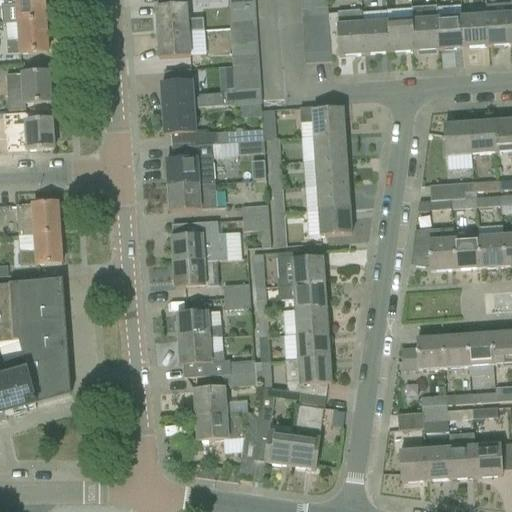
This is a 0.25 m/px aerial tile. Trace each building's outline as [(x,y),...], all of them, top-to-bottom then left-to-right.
[(19,26),(45,25),(43,0),(3,0),(4,9),(2,9),(3,27),(19,26)] [(257,11),(256,0),(253,0),(229,2),(230,13),(257,11)] [(300,0),(302,9),(329,7),(328,0),(300,0)] [(489,50),(511,47),(511,19),(511,17),(511,6),(486,8),(489,50)] [(329,7),(302,9),(303,21),(329,20),(329,16),(329,7)] [(463,20),(465,51),(489,50),(486,8),(486,19),(463,20)] [(156,11),(158,37),(189,35),(187,9),(156,11)] [(415,55),(439,53),(437,22),(436,9),(424,9),(425,23),(413,24),(415,55)] [(230,25),(257,23),(257,11),(230,13),(230,25)] [(329,20),(330,31),(330,43),(331,54),(331,60),(339,59),(339,60),(365,58),(362,13),(337,15),(337,16),(329,16),(329,20)] [(365,58),(390,56),(388,25),(387,25),(364,27),(362,13),(365,58)] [(303,21),(303,33),(330,31),(329,20),(303,21)] [(439,53),(465,51),(463,20),(437,22),(439,53)] [(258,35),(257,23),(230,25),(231,36),(258,35)] [(415,55),(413,24),(388,25),(390,56),(415,55)] [(48,55),(45,25),(19,26),(20,43),(7,43),(8,58),(48,55)] [(330,43),(330,31),(303,33),(304,44),(330,43)] [(191,60),(189,35),(158,37),(159,62),(191,60)] [(231,36),(232,48),(258,46),(258,35),(231,36)] [(304,44),(305,56),(305,55),(331,54),(330,43),(304,44)] [(232,48),(233,59),(259,57),(258,46),(232,48)] [(306,67),(331,65),(332,65),(331,60),(331,54),(305,55),(306,67)] [(233,59),(233,70),(259,69),(259,57),(233,59)] [(233,70),(234,83),(260,81),(259,69),(233,70)] [(7,79),(8,94),(9,108),(9,113),(25,112),(24,107),(51,105),(49,75),(23,77),(23,78),(7,79)] [(234,83),(235,94),(260,92),(260,81),(234,83)] [(161,88),(163,114),(194,112),(194,111),(223,109),(222,97),(199,98),(199,101),(193,101),(192,86),(161,88)] [(261,107),(260,92),(235,94),(236,109),(261,107)] [(314,140),(345,138),(343,113),(313,115),(313,111),(300,112),(301,127),(313,126),(314,140)] [(196,136),(194,112),(163,114),(164,139),(196,136)] [(275,126),(274,114),(262,115),(263,127),(275,126)] [(0,126),(0,155),(11,155),(13,155),(27,154),(54,153),(52,123),(9,125),(10,140),(6,141),(6,126),(0,126)] [(511,124),(496,125),(498,156),(511,155),(511,124)] [(472,158),(498,156),(496,125),(471,127),(472,158)] [(444,129),(446,160),(472,158),(471,127),(444,129)] [(216,136),(217,148),(238,147),(264,145),(263,133),(216,136)] [(345,138),(314,140),(316,165),(346,162),(345,138)] [(281,168),(279,143),(270,143),(272,169),(281,168)] [(238,147),(239,158),(239,159),(265,157),(264,145),(238,147)] [(215,187),(213,162),(212,148),(172,151),(173,164),(166,165),(168,190),(215,187)] [(346,162),(316,165),(317,190),(348,188),(346,162)] [(265,163),(252,163),(253,181),(266,181),(265,163)] [(283,193),(281,168),(272,169),(273,193),(283,193)] [(511,183),(499,184),(500,194),(511,192),(511,183)] [(477,195),(500,194),(499,184),(474,186),(475,196),(477,195)] [(431,205),(451,203),(466,202),(465,196),(475,196),(474,186),(429,189),(431,205)] [(215,187),(168,190),(170,215),(216,212),(215,187)] [(348,188),(317,190),(319,215),(350,212),(348,188)] [(273,193),(275,218),(284,218),(283,193),(273,193)] [(511,199),(501,200),(501,209),(511,208),(511,199)] [(476,211),(501,209),(501,200),(477,202),(476,202),(476,211)] [(476,202),(466,202),(451,203),(452,213),(476,211),(476,202)] [(418,215),(428,215),(427,205),(419,206),(418,215)] [(19,239),(36,238),(60,236),(58,206),(33,208),(17,210),(19,239)] [(242,211),(243,223),(269,221),(268,209),(242,211)] [(350,212),(319,215),(321,240),(351,238),(350,212)] [(284,218),(275,218),(277,251),(287,250),(284,218)] [(271,251),(270,233),(269,221),(243,223),(244,235),(260,234),(261,251),(271,251)] [(217,225),(172,228),(173,241),(171,241),(173,267),(203,265),(227,264),(225,237),(218,238),(217,225)] [(430,275),(456,274),(454,243),(453,232),(415,234),(410,269),(430,271),(430,275)] [(21,270),(62,267),(60,236),(36,238),(37,254),(20,255),(21,270)] [(511,269),(511,238),(503,240),(505,270),(511,269)] [(480,272),(505,270),(503,240),(478,241),(480,272)] [(454,243),(456,274),(480,272),(478,241),(454,243)] [(256,292),(265,291),(263,258),(253,258),(256,292)] [(277,291),(324,287),(323,262),(292,264),(294,289),(277,290),(277,291)] [(175,292),(204,290),(203,265),(173,267),(175,292)] [(27,376),(35,408),(70,398),(62,283),(0,287),(0,346),(18,344),(27,376)] [(295,303),(296,314),(326,312),(324,287),(277,291),(278,304),(295,303)] [(224,291),(225,302),(250,301),(249,289),(224,291)] [(267,316),(265,291),(256,292),(257,317),(267,316)] [(251,312),(250,301),(225,302),(225,314),(251,312)] [(296,314),(298,339),(328,337),(326,312),(296,314)] [(177,318),(178,344),(210,342),(222,341),(221,330),(209,331),(208,316),(177,318)] [(267,316),(257,317),(259,341),(269,341),(267,316)] [(493,368),(511,367),(511,336),(491,338),(494,368),(493,368)] [(284,339),(285,364),(329,361),(328,337),(298,339),(284,339)] [(493,368),(494,368),(491,338),(467,339),(469,370),(493,368)] [(467,339),(442,341),(444,372),(469,370),(467,339)] [(270,366),(269,341),(259,341),(261,366),(270,366)] [(404,375),(444,372),(442,341),(417,343),(417,352),(402,353),(404,375)] [(211,357),(210,342),(178,344),(180,369),(183,369),(184,382),(230,379),(229,364),(224,365),(223,356),(211,357)] [(301,398),(323,401),(326,401),(327,387),(331,387),(329,361),(285,364),(287,385),(286,385),(288,395),(300,397),(300,398),(301,398)] [(261,377),(262,388),(262,391),(272,390),(270,366),(261,366),(261,377)] [(36,411),(35,408),(27,376),(0,382),(0,422),(6,421),(5,419),(36,411)] [(231,391),(256,389),(256,377),(230,379),(231,391)] [(438,399),(446,398),(445,389),(438,390),(438,399)] [(196,420),(227,418),(225,392),(194,394),(196,420)] [(265,466),(290,470),(295,440),(269,437),(272,420),(275,394),(263,393),(259,418),(256,444),(253,463),(265,465),(265,466)] [(511,394),(495,396),(496,405),(511,403),(511,394)] [(472,407),(496,405),(495,396),(471,398),(472,407)] [(326,401),(323,401),(301,398),(290,470),(315,473),(323,412),(324,413),(326,401)] [(471,398),(446,399),(446,409),(472,407),(471,398)] [(422,410),(446,409),(446,399),(421,401),(422,410)] [(423,426),(448,424),(446,409),(422,410),(422,417),(423,417),(423,426)] [(472,413),(473,423),(497,421),(497,412),(472,413)] [(227,418),(196,420),(197,445),(228,443),(244,441),(241,461),(253,463),(256,444),(259,418),(250,416),(227,418)] [(423,417),(422,417),(417,417),(397,418),(398,435),(418,434),(418,433),(424,432),(423,426),(423,417)] [(453,483),(477,481),(475,450),(474,437),(449,438),(450,452),(453,483)] [(477,481),(502,479),(500,448),(475,450),(477,481)] [(428,484),(453,483),(450,452),(425,453),(428,484)] [(428,484),(425,453),(400,455),(402,486),(428,484)] [(222,468),(222,472),(220,484),(236,486),(238,470),(222,468)]
